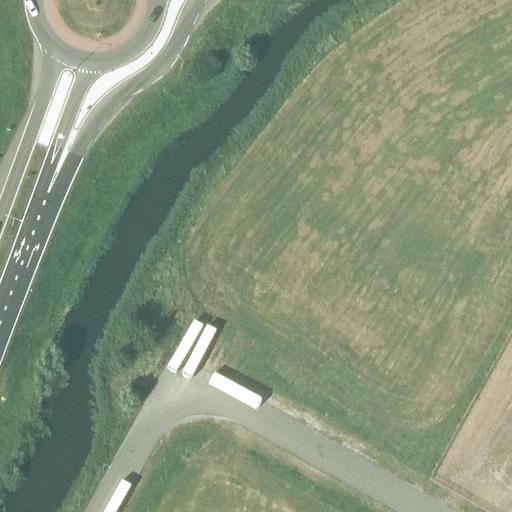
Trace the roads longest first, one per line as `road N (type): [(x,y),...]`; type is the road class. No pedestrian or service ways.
road 1 (unclassified): [(100,511),(159,418),(208,400),(243,409),(429,511)]
road 2 (motorway): [(42,189),(108,103),(163,65),(198,0)]
road 3 (motorway): [(57,48),(0,217)]
road 4 (motorway): [(42,189),(92,62)]
